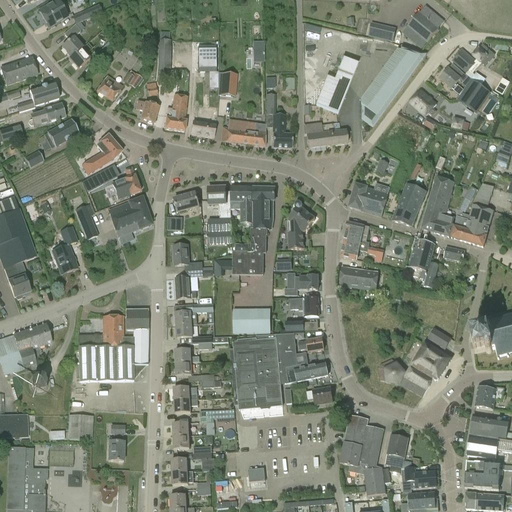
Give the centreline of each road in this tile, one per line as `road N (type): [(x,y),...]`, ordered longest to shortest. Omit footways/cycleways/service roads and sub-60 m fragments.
road 1 (residential): [(321,192),(367,147),(437,54),(456,40),(511,41)]
road 2 (residential): [(150,511),(156,270)]
road 3 (residential): [(169,151),(112,127),(70,91),(2,0)]
road 4 (residential): [(364,399),(347,383),(334,338),(334,212)]
road 5 (residential): [(299,174),(297,0)]
road 6 (residential): [(0,331),(156,270)]
road 7 (residential): [(334,212),(485,254)]
road 8 (residential): [(342,511),(326,417),(364,399)]
road 9 (residential): [(299,174),(169,151)]
road 10 (residential): [(485,254),(466,337),(470,378)]
road 11 (residential): [(156,270),(169,151)]
